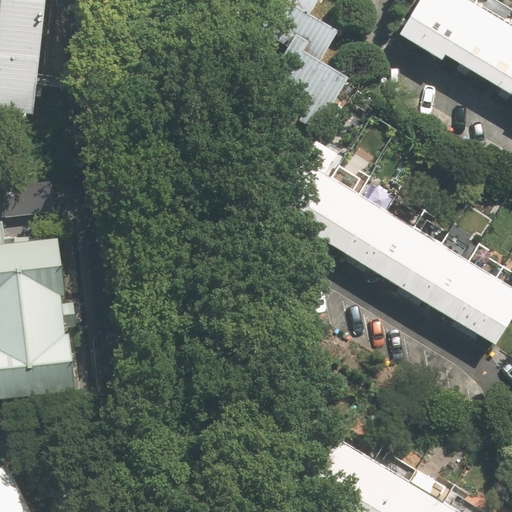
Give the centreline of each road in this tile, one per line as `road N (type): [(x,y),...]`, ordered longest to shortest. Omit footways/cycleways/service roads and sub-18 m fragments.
road 1 (residential): [(168,167),(477,361),(511,403)]
road 2 (secondary): [(202,448),(168,167)]
road 3 (secondary): [(168,167),(147,0)]
